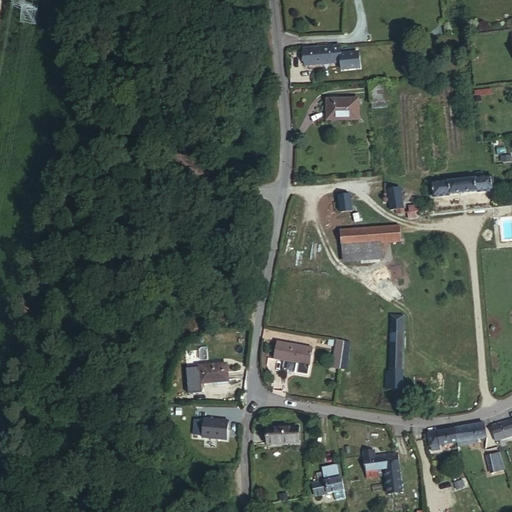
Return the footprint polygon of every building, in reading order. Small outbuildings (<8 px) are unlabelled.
[(341,46),(304,49),(305,65),(342,63),(342,71),(360,69),(359,54),(342,55),(341,46)] [(368,82),(370,103),(386,101),(385,81),(368,82)] [(327,100),(328,119),(359,119),(358,99),(327,100)] [(483,177),(475,178),(475,179),(448,182),(448,181),(432,183),(433,197),(450,195),(450,194),(477,191),(477,193),(494,190),(492,176),(483,177)] [(391,211),(397,210),(404,209),(401,189),(389,190),(390,200),(391,211)] [(378,201),(390,200),(389,190),(376,192),(378,201)] [(339,196),(341,213),(353,211),(351,194),(339,196)] [(333,214),(341,213),(339,196),(331,197),(333,214)] [(408,207),(409,218),(419,217),(418,211),(418,206),(408,207)] [(341,231),(343,246),(379,244),(401,242),(400,226),(341,231)] [(379,244),(343,246),(344,262),(380,261),(379,244)] [(417,288),(419,310),(433,309),(432,287),(417,288)] [(390,334),(391,316),(382,315),(381,334),(390,334)] [(404,316),(391,316),(390,334),(390,345),(390,355),(389,372),(389,390),(393,390),(402,391),(404,316)] [(390,345),(390,334),(381,334),(380,345),(384,345),(390,345)] [(333,360),(342,361),(345,341),(337,340),(333,360)] [(275,359),(298,363),(301,346),(278,342),(275,359)] [(301,346),(298,363),(311,365),(314,348),(301,346)] [(228,381),(226,364),(199,366),(199,367),(186,368),(188,394),(201,393),(201,384),(228,381)] [(230,421),(206,420),(206,422),(198,422),(198,437),(206,437),(205,440),(230,440),(230,421)] [(511,420),(492,426),(495,437),(511,432),(511,420)] [(484,423),(455,428),(457,443),(487,437),(484,423)] [(267,430),(267,443),(299,442),(299,428),(267,430)] [(457,443),(455,428),(428,433),(430,447),(440,445),(457,443)] [(511,432),(495,437),(496,441),(511,436),(511,432)] [(389,494),(402,492),(400,470),(397,453),(375,456),(375,448),(362,449),(363,458),(364,458),(367,478),(378,477),(377,469),(385,468),(387,476),(389,494)] [(487,457),(490,473),(499,471),(495,455),(487,457)] [(325,481),(338,478),(337,465),(323,468),(324,473),(325,481)] [(378,477),(387,476),(385,468),(377,469),(378,477)] [(400,470),(402,492),(403,502),(418,500),(415,469),(400,470)] [(327,493),(334,492),(344,490),(345,490),(342,478),(338,478),(325,481),(327,493)] [(316,496),(327,493),(325,481),(319,482),(312,484),(316,496)] [(460,481),(454,482),(456,489),(462,487),(460,481)] [(336,498),(345,496),(344,490),(334,492),(336,498)]
